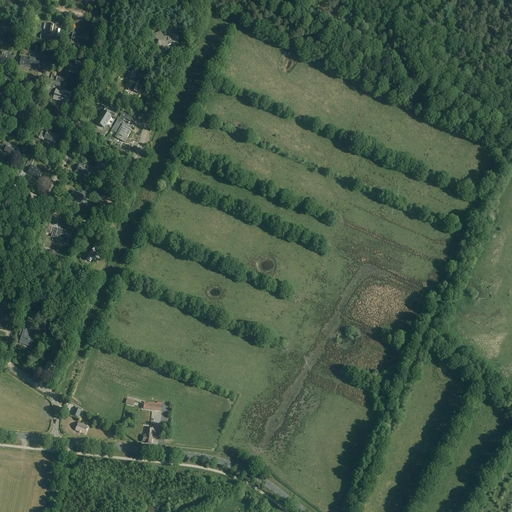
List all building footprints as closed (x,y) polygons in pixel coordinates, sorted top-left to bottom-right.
[(0,33),(12,32),(11,29),(15,29),(15,23),(0,25),(0,33)] [(40,40),(43,40),(53,42),(53,43),(54,43),(58,44),(60,37),(54,36),(54,34),(54,33),(56,26),(53,25),(47,24),(44,24),(43,29),(46,30),(45,32),(45,35),(44,35),(43,34),(42,34),(41,35),(40,36),(40,40)] [(159,47),(161,50),(161,51),(162,52),(163,53),(170,49),(168,46),(171,44),(171,42),(177,43),(178,36),(172,35),(172,32),(172,29),(166,28),(165,32),(169,33),(168,37),(165,37),(164,38),(160,31),(153,35),(157,41),(156,42),(156,43),(155,43),(155,44),(155,45),(156,46),(157,47),(159,47)] [(89,32),(81,30),(80,33),(76,32),(73,31),(70,44),(75,45),(77,38),(88,41),(89,32)] [(12,55),(5,54),(5,52),(0,51),(0,62),(10,64),(10,63),(13,63),(14,57),(11,57),(12,55)] [(49,53),(46,66),(53,68),(57,55),(49,53)] [(39,62),(40,61),(22,58),(20,66),(25,66),(38,69),(39,62)] [(84,68),(85,64),(75,61),(73,65),(68,64),(65,72),(77,76),(80,67),(84,68)] [(131,91),(131,92),(138,93),(139,89),(142,90),(144,82),(134,80),(136,75),(131,73),(129,80),(131,80),(128,91),(131,91)] [(68,104),(70,95),(71,92),(64,90),(64,91),(56,89),(53,100),(61,102),(68,104)] [(116,115),(111,112),(105,108),(98,119),(99,120),(96,124),(104,128),(111,117),(114,119),(116,115)] [(20,127),(28,122),(21,112),(14,117),(20,127)] [(118,120),(122,122),(126,115),(122,113),(118,120)] [(122,128),(117,138),(126,143),(128,139),(126,138),(127,137),(128,135),(130,132),(130,131),(131,129),(132,129),(123,124),(121,127),(122,128)] [(58,136),(47,131),(45,134),(40,131),(36,138),(43,141),(44,139),(54,144),(58,136)] [(5,149),(4,151),(17,158),(21,151),(8,144),(9,143),(4,140),(4,141),(0,139),(0,145),(1,146),(1,147),(5,149)] [(28,162),(25,167),(29,170),(27,173),(39,179),(43,172),(31,166),(35,160),(32,158),(29,163),(28,162)] [(99,159),(96,166),(105,171),(108,164),(99,159)] [(91,170),(97,173),(99,170),(94,167),(93,167),(91,170),(88,169),(84,167),(79,165),(76,172),(84,176),(83,177),(87,179),(88,178),(91,170)] [(80,204),(83,199),(84,197),(74,192),(70,198),(80,204)] [(71,233),(54,228),(52,235),(57,236),(56,241),(67,245),(71,233)] [(101,237),(104,240),(107,242),(110,238),(103,233),(102,235),(101,237)] [(92,248),(89,247),(83,258),(91,262),(96,251),(97,251),(99,248),(93,245),(92,248)] [(10,315),(8,315),(10,307),(11,305),(3,302),(3,304),(0,312),(0,316),(0,317),(0,328),(5,330),(9,319),(10,315)] [(19,335),(22,336),(20,343),(30,347),(33,339),(27,338),(32,322),(24,319),(19,335)] [(50,376),(55,366),(48,362),(43,373),(50,376)] [(144,403),(144,409),(161,411),(162,406),(162,405),(162,404),(148,402),(148,403),(145,403),(144,403)] [(72,415),(73,415),(78,418),(81,411),(82,412),(83,410),(83,409),(80,408),(75,406),(75,408),(75,409),(72,415)] [(150,428),(152,419),(141,416),(139,425),(150,428)] [(85,435),(88,427),(78,422),(75,430),(85,435)] [(152,443),(154,428),(146,427),(145,436),(142,436),(141,442),(146,442),(146,443),(151,444),(151,443),(152,443)]
